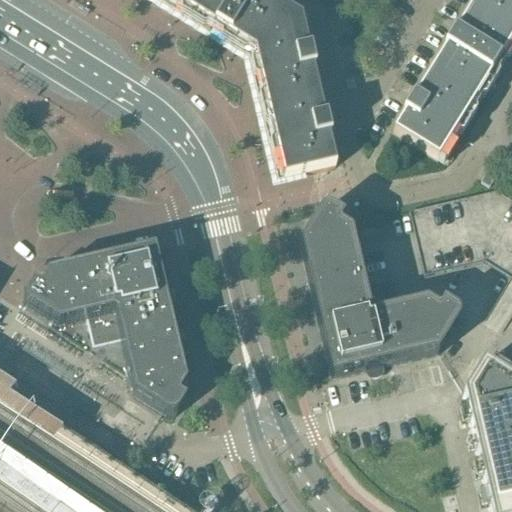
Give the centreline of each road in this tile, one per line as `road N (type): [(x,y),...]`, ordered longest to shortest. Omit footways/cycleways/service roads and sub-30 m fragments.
road 1 (unclassified): [(470,511),(442,400),(287,433)]
road 2 (secondary): [(199,192),(186,159),(155,122),(0,23)]
road 3 (unclassified): [(161,216),(38,196),(26,208),(25,228),(35,244),(51,245)]
road 4 (residential): [(350,127),(430,0)]
road 5 (residential): [(360,180),(395,195),(451,183),(482,140)]
road 6 (secondary): [(235,322),(199,192)]
road 7 (residential): [(350,127),(309,0)]
road 8 (secondary): [(287,433),(235,322)]
